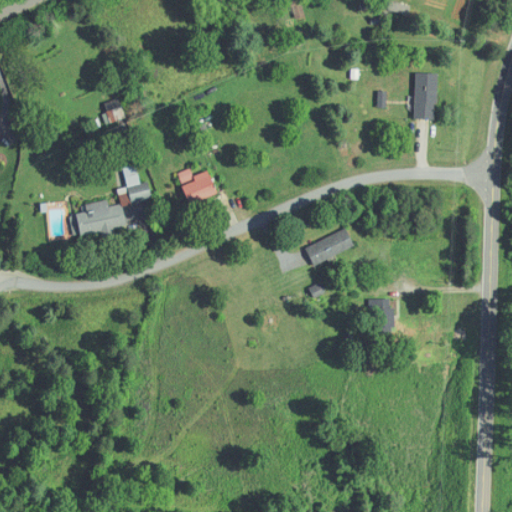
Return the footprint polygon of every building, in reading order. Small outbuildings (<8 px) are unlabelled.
[(437,120),(438,73),(416,73),(415,119),(437,120)] [(149,182),(141,184),(137,165),(124,168),(128,187),(119,190),(123,206),(153,199),(149,182)] [(194,177),(191,169),(180,173),(184,186),(183,187),(190,205),(219,195),(210,171),(194,177)] [(74,236),(102,232),(103,238),(114,236),(113,229),(127,226),(123,204),(110,207),(109,200),(86,204),(87,213),(71,216),(74,236)] [(306,247),(314,265),(355,248),(347,229),(306,247)] [(373,299),(374,334),(392,333),(391,299),(373,299)]
